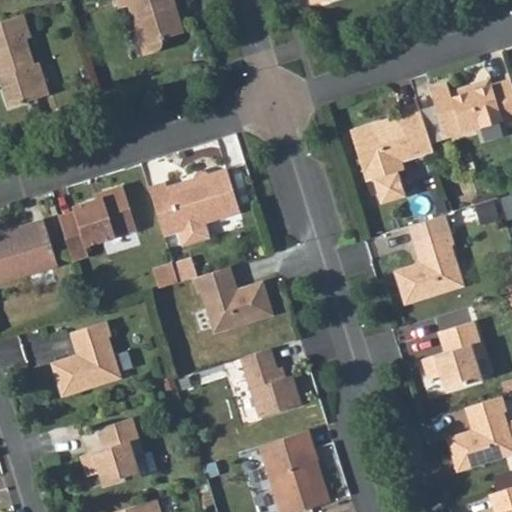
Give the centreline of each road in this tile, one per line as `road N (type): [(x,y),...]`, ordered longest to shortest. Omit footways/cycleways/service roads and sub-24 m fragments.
road 1 (residential): [(0,185),(273,104)]
road 2 (residential): [(273,104),(358,366)]
road 3 (residential): [(273,104),(511,26)]
road 4 (residential): [(432,511),(397,415),(358,366)]
road 5 (residential): [(358,366),(343,431),(372,511)]
